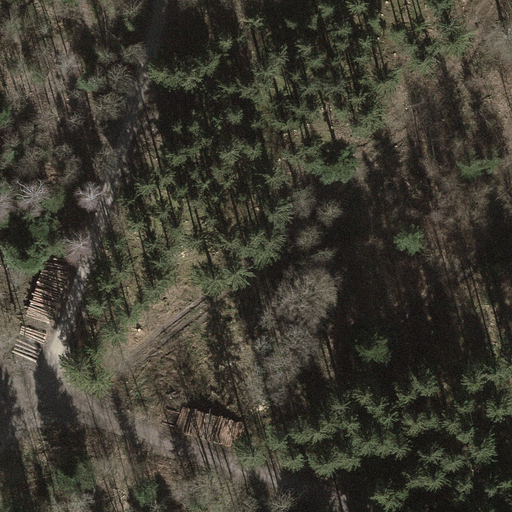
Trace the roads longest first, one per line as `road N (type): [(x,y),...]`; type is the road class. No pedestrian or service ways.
road 1 (track): [(164,0),(55,355),(0,449)]
road 2 (track): [(0,385),(370,511)]
